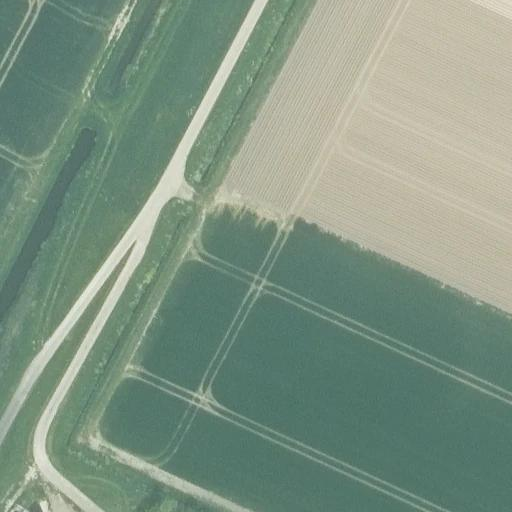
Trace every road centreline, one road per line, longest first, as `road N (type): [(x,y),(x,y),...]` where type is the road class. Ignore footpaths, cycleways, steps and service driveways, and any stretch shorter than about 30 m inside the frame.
road 1 (track): [(261,0),(36,446)]
road 2 (track): [(28,376),(100,170),(188,0)]
road 3 (track): [(157,200),(28,376)]
